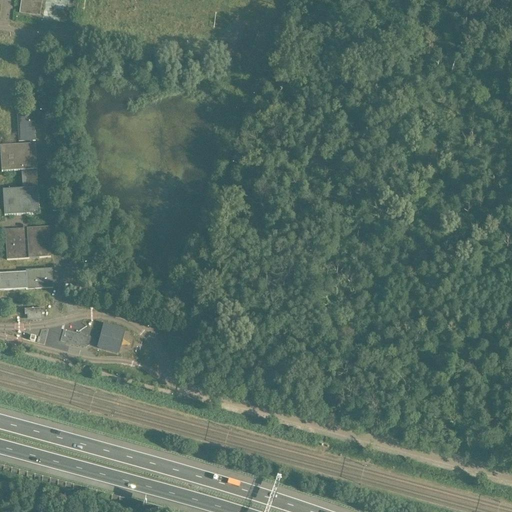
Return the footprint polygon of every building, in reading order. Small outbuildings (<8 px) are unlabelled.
[(40,17),(42,0),(21,0),(19,14),(40,17)] [(249,58),(258,33),(248,29),(239,55),(249,58)] [(17,116),(18,143),(35,142),(33,115),(17,116)] [(0,147),(1,173),(11,173),(21,173),(22,190),(38,189),(37,166),(42,166),(42,156),(35,156),(35,145),(30,146),(0,147)] [(4,217),(5,217),(14,216),(39,215),(38,189),(22,190),(12,191),(3,191),(4,217)] [(27,229),(27,226),(23,227),(23,230),(5,231),(7,261),(17,261),(51,258),(49,228),(27,229)] [(0,291),(52,290),(51,270),(24,271),(24,274),(0,274),(0,291)] [(27,322),(42,321),(42,315),(44,315),(44,310),(37,310),(24,311),(24,316),(27,316),(27,322)] [(125,332),(103,326),(97,350),(118,356),(125,332)]
